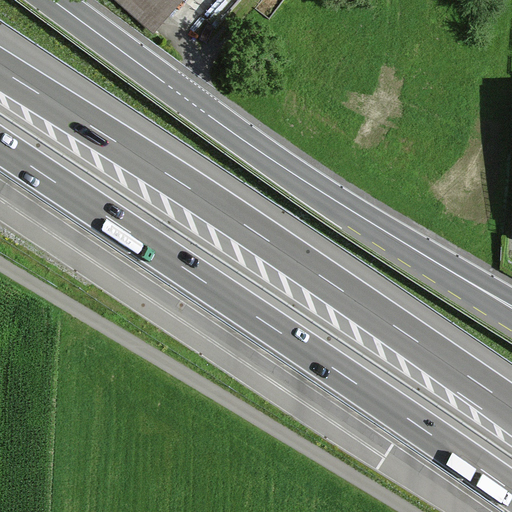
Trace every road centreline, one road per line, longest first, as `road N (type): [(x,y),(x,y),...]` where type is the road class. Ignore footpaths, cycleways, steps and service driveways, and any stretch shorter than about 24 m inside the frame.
road 1 (motorway): [(511,414),(0,66)]
road 2 (motorway): [(0,147),(511,492)]
road 3 (primary): [(511,307),(317,193),(50,0)]
road 4 (unclassified): [(0,266),(403,511)]
